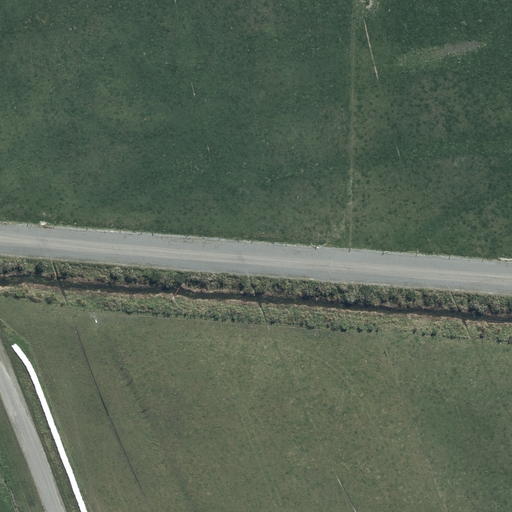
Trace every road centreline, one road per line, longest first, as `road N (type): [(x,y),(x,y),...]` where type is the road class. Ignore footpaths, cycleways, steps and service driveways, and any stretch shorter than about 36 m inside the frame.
road 1 (unknown): [(511,280),(0,241)]
road 2 (unclassified): [(58,511),(0,353)]
